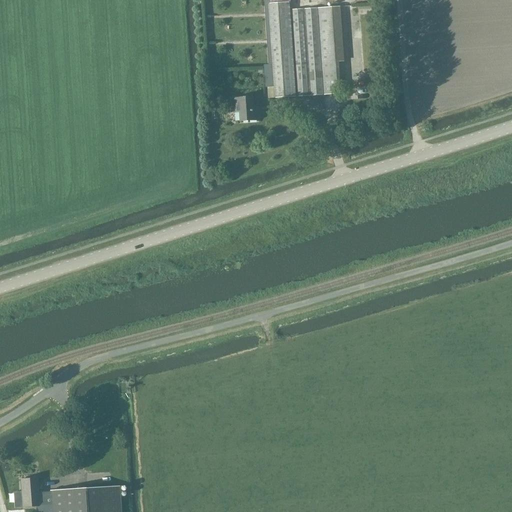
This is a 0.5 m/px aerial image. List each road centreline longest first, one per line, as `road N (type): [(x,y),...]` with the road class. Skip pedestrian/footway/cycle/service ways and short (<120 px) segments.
road 1 (unclassified): [(0,423),(91,360),(511,243)]
road 2 (tertiary): [(0,286),(511,126)]
road 3 (track): [(420,155),(401,0)]
